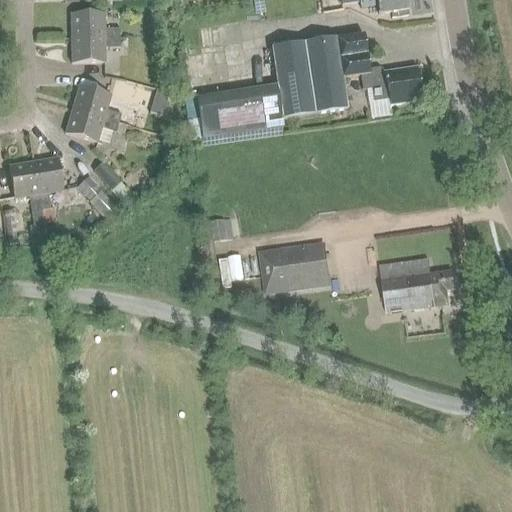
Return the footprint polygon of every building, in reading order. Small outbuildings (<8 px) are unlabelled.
[(405,0),(340,0),(342,7),(359,4),(360,10),(377,8),(378,17),(390,15),(391,21),(408,18),(407,12),(408,12),(405,0)] [(71,40),(71,41),(119,40),(119,31),(104,31),(104,16),(70,17),(70,18),(72,18),(72,40),(71,40)] [(271,50),(277,89),(281,121),(346,112),(342,80),(360,77),(362,93),(371,91),(373,104),(388,101),(389,108),(401,106),(401,103),(421,100),(417,72),(400,75),(400,72),(384,74),(380,70),(369,72),(363,37),(336,41),(271,50)] [(120,50),(119,40),(71,41),(71,42),(72,42),(72,64),(71,65),(71,66),(105,65),(104,50),(120,50)] [(120,102),(147,110),(152,92),(125,84),(120,102)] [(78,90),(79,90),(73,112),(72,112),(71,112),(118,126),(121,117),(106,112),(111,98),(78,89),(78,90)] [(281,121),(277,89),(195,101),(201,141),(282,129),(281,121)] [(168,95),(156,91),(149,115),(161,119),(168,95)] [(115,135),(118,126),(71,112),(71,113),(72,113),(66,135),(65,135),(65,136),(97,145),(101,131),(115,135)] [(33,165),(41,213),(50,211),(48,196),(62,194),(57,161),(56,161),(56,162),(34,166),(33,165)] [(40,213),(41,213),(33,165),(32,165),(32,166),(10,170),(10,168),(9,169),(14,202),(29,199),(33,228),(43,227),(40,213)] [(120,184),(103,166),(92,176),(110,194),(120,184)] [(87,181),(76,191),(95,212),(106,201),(87,181)] [(302,222),(312,220),(309,197),(299,199),(302,222)] [(256,205),(259,228),(269,226),(266,203),(256,205)] [(11,215),(3,216),(7,248),(15,246),(11,215)] [(217,239),(235,238),(234,220),(216,221),(217,239)] [(329,284),(324,244),(260,253),(265,293),(329,284)] [(228,262),(219,263),(223,291),(232,290),(228,262)] [(385,316),(433,310),(448,308),(446,293),(454,292),(451,274),(430,277),(428,262),(379,268),(385,316)]
